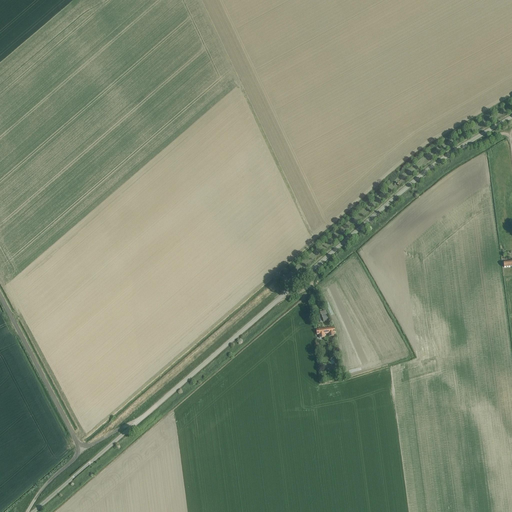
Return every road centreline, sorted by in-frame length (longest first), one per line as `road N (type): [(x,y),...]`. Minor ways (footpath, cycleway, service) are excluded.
road 1 (unclassified): [(132,425),(459,147)]
road 2 (unclassified): [(79,446),(0,295)]
road 3 (unclassified): [(30,511),(132,425)]
